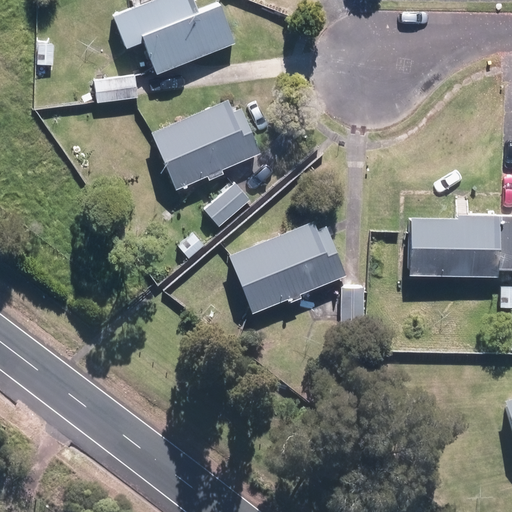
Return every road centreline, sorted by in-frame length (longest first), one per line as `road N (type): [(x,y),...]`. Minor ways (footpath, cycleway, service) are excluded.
road 1 (tertiary): [(221,511),(0,342)]
road 2 (residential): [(366,62),(426,40),(511,33)]
